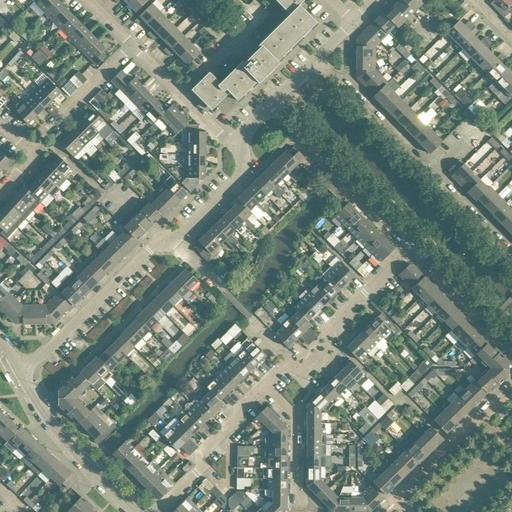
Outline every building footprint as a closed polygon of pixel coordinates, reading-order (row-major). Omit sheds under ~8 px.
[(0,0),(0,13),(8,21),(12,16),(8,12),(10,10),(3,3),(6,0),(0,0)] [(35,4),(44,13),(56,0),(31,0),(36,4),(35,4)] [(56,0),(44,13),(52,21),(65,8),(57,0),(56,0)] [(148,0),(131,0),(127,4),(132,9),(127,14),(131,17),(135,12),(136,12),(148,0)] [(178,9),(182,5),(178,0),(173,4),(178,9)] [(213,108),(229,92),(237,101),(243,95),(242,93),(250,85),(251,87),(257,82),(258,83),(279,63),(277,61),(283,56),(281,54),(289,46),(291,48),(302,36),(301,35),(309,27),(310,29),(316,23),(299,5),(303,0),(279,0),(287,8),(285,10),(289,14),(292,12),(294,14),(260,47),(258,50),(258,53),(244,67),(242,65),(220,87),(207,74),(193,88),(197,92),(195,94),(207,106),(209,104),(213,108)] [(393,6),(385,14),(395,26),(397,28),(403,22),(407,25),(409,23),(410,22),(406,19),(411,14),(419,6),(423,10),(424,8),(426,7),(420,1),(418,0),(399,0),(398,2),(394,6),(393,6)] [(493,1),(490,4),(504,18),(511,9),(509,7),(511,3),(511,2),(509,0),(493,0),(493,1)] [(143,20),(147,24),(160,12),(152,4),(139,16),(134,21),(138,24),(143,20)] [(52,21),(60,29),(73,16),(65,8),(52,21)] [(168,20),(160,12),(147,24),(152,29),(147,34),(150,37),(168,20)] [(395,26),(385,14),(383,13),(375,21),(388,34),(388,33),(395,26)] [(60,29),(68,37),(81,24),(73,16),(60,29)] [(159,36),(163,41),(176,28),(168,20),(150,37),(154,41),(159,36)] [(388,34),(375,21),(366,29),(379,43),(388,34)] [(446,33),(454,41),(472,24),(469,21),(464,26),(459,21),(447,32),(446,33)] [(81,24),(68,37),(76,45),(89,32),(81,24)] [(475,27),(472,24),(454,41),(462,49),(475,37),(470,32),(475,27)] [(207,30),(203,26),(198,31),(202,35),(207,30)] [(184,36),(176,28),(163,41),(168,45),(163,50),(167,54),(184,36)] [(357,39),(356,45),(375,47),(379,43),(366,29),(357,39)] [(76,45),(84,53),(97,40),(89,32),(76,45)] [(175,52),(179,57),(192,45),(184,36),(167,54),(170,57),(175,52)] [(480,42),(475,37),(462,49),(470,58),(488,40),(485,37),(480,42)] [(97,40),(84,53),(96,66),(106,56),(102,52),(105,49),(97,40)] [(491,44),(488,40),(470,58),(478,66),(491,53),(486,48),(491,44)] [(188,65),(192,61),(200,53),(192,45),(179,57),(188,65)] [(356,45),(356,57),(375,57),(375,47),(356,45)] [(30,49),(27,53),(31,58),(35,54),(30,49)] [(40,49),(38,51),(35,54),(31,58),(36,62),(39,66),(48,57),(40,49)] [(12,59),(15,62),(20,57),(23,54),(20,50),(12,59)] [(496,58),(491,53),(478,66),(486,74),(504,57),(501,53),(496,58)] [(356,57),(356,68),(375,68),(375,57),(356,57)] [(507,60),(504,57),(486,74),(495,82),(507,70),(502,65),(507,60)] [(26,64),(21,59),(17,63),(22,68),(26,64)] [(426,60),(422,63),(427,68),(430,64),(426,60)] [(411,67),(408,64),(403,68),(403,69),(406,72),(410,68),(411,67)] [(4,67),(0,72),(0,79),(1,81),(10,73),(4,67)] [(375,68),(356,68),(356,77),(365,86),(378,73),(375,70),(375,68)] [(121,70),(110,81),(116,86),(118,89),(121,91),(118,94),(119,96),(118,97),(124,104),(129,99),(142,86),(134,78),(131,81),(127,77),(121,70)] [(507,70),(495,82),(488,88),(496,96),(511,81),(511,74),(507,70)] [(78,71),(74,76),(83,84),(87,80),(78,71)] [(365,86),(374,95),(386,85),(388,83),(378,73),(365,86)] [(62,76),(56,81),(61,87),(67,81),(62,76)] [(74,76),(70,80),(78,88),(83,84),(74,76)] [(48,79),(39,87),(52,100),(61,92),(48,79)] [(70,80),(66,84),(74,92),(78,88),(70,80)] [(504,104),(511,98),(511,97),(511,81),(496,96),(504,104)] [(70,97),(74,92),(66,84),(61,88),(70,97)] [(386,85),(374,95),(373,96),(381,104),(393,92),(386,85)] [(129,99),(137,107),(150,94),(142,86),(129,99)] [(39,87),(31,95),(44,108),(52,100),(39,87)] [(461,88),(454,95),(459,100),(466,93),(461,88)] [(110,98),(107,95),(102,89),(97,93),(106,102),(110,98)] [(381,104),(389,113),(401,100),(393,92),(381,104)] [(97,93),(93,98),(101,106),(106,102),(97,93)] [(137,107),(145,116),(158,102),(150,94),(137,107)] [(466,94),(459,101),(463,104),(470,97),(466,94)] [(31,95),(23,103),(36,116),(44,108),(31,95)] [(93,98),(89,102),(97,111),(101,106),(93,98)] [(401,100),(389,113),(397,121),(410,108),(401,100)] [(472,103),(467,108),(471,113),(475,117),(483,109),(486,106),(480,101),(475,106),(472,103)] [(155,123),(159,118),(166,111),(166,110),(158,102),(145,116),(153,124),(155,123)] [(28,124),(36,116),(23,103),(15,111),(28,124)] [(162,131),(167,126),(180,113),(171,105),(166,110),(166,111),(159,118),(155,123),(159,127),(162,131)] [(101,106),(97,111),(107,121),(112,117),(101,106)] [(397,121),(405,129),(418,117),(410,108),(397,121)] [(113,131),(94,111),(85,120),(98,133),(103,138),(104,139),(113,131)] [(188,122),(180,113),(167,126),(175,135),(182,127),(187,123),(188,122)] [(418,117),(405,129),(413,137),(426,125),(418,117)] [(85,120),(77,128),(94,145),(95,146),(103,138),(98,133),(85,120)] [(159,127),(155,123),(153,124),(148,129),(153,133),(159,127)] [(187,123),(182,127),(187,132),(187,143),(205,144),(205,132),(199,132),(199,125),(189,125),(187,123)] [(413,137),(421,146),(434,133),(426,125),(413,137)] [(94,145),(77,128),(69,136),(82,149),(86,153),(94,145)] [(130,137),(127,141),(131,145),(134,142),(140,136),(135,132),(130,137)] [(434,133),(421,146),(430,154),(442,142),(434,133)] [(69,136),(60,144),(74,157),(82,149),(69,136)] [(150,141),(146,145),(151,150),(155,146),(150,141)] [(145,153),(139,147),(134,142),(131,145),(142,156),(145,153)] [(187,143),(186,155),(205,155),(205,144),(187,143)] [(303,157),(294,147),(288,152),(298,162),(303,157)] [(278,158),(288,168),(290,171),(292,173),(298,179),(301,176),(293,168),(298,163),(298,162),(288,152),(286,150),(278,158)] [(0,167),(1,168),(2,170),(3,168),(10,161),(0,151),(0,167)] [(140,158),(133,151),(125,160),(126,161),(131,166),(140,158)] [(149,154),(140,162),(143,165),(146,162),(149,162),(151,160),(153,162),(155,160),(149,154)] [(205,155),(186,155),(186,166),(205,166),(205,155)] [(50,164),(54,168),(66,179),(71,174),(73,177),(77,173),(58,156),(50,164)] [(270,167),(282,179),(287,174),(295,182),(298,179),(292,173),(290,171),(288,168),(278,158),(270,167)] [(459,160),(450,168),(448,170),(452,174),(451,176),(459,184),(471,172),(468,168),(464,164),(463,164),(459,160)] [(126,161),(122,166),(127,171),(131,166),(126,161)] [(58,188),(66,179),(54,168),(50,164),(46,168),(42,173),(58,188)] [(186,166),(186,168),(186,178),(181,183),(190,192),(198,185),(198,178),(205,178),(205,168),(205,166),(186,166)] [(276,189),(282,195),(285,192),(277,184),(282,179),(270,167),(268,168),(262,175),(274,187),(276,189)] [(112,180),(108,176),(102,170),(99,173),(108,183),(112,180)] [(113,171),(108,176),(112,180),(115,183),(120,178),(117,175),(113,171)] [(459,184),(467,192),(480,180),(471,172),(459,184)] [(42,173),(35,181),(48,194),(52,197),(60,189),(58,188),(42,173)] [(279,198),(282,195),(276,189),(274,187),(262,175),(253,183),(266,195),(271,190),(279,198)] [(108,183),(104,188),(107,191),(115,183),(112,180),(108,183)] [(488,188),(487,188),(480,180),(467,192),(476,201),(478,199),(477,199),(488,188)] [(40,203),(48,194),(35,181),(27,189),(27,190),(37,199),(40,203)] [(172,184),(167,189),(179,201),(188,193),(175,181),(172,184)] [(253,183),(245,191),(258,203),(260,205),(266,211),(269,208),(264,203),(269,198),(266,195),(253,183)] [(40,203),(37,199),(27,190),(27,189),(24,186),(16,195),(33,211),(40,203)] [(489,186),(487,188),(488,188),(477,199),(478,199),(485,207),(498,195),(489,186)] [(171,209),(179,201),(167,189),(159,197),(171,209)] [(250,211),(255,206),(263,214),(266,211),(260,205),(258,203),(245,191),(237,199),(239,201),(250,211)] [(505,203),(506,203),(510,198),(503,191),(498,195),(485,207),(493,215),(492,215),(493,216),(506,204),(505,203)] [(16,195),(8,203),(25,219),(33,211),(16,195)] [(159,197),(151,205),(161,216),(163,218),(171,209),(159,197)] [(88,209),(93,204),(90,201),(88,199),(83,203),(88,209)] [(231,209),(243,221),(245,224),(251,229),(254,226),(249,220),(246,218),(252,213),(250,211),(239,201),(231,209)] [(8,203),(0,212),(18,227),(25,219),(8,203)] [(137,240),(137,239),(146,231),(149,228),(152,225),(161,216),(151,205),(149,203),(143,209),(137,203),(135,205),(134,206),(140,212),(136,215),(132,219),(127,224),(123,221),(124,220),(120,217),(118,219),(117,220),(121,223),(120,224),(126,229),(137,240)] [(335,216),(342,223),(358,208),(355,206),(353,208),(348,203),(335,216)] [(493,216),(501,224),(511,213),(511,210),(506,204),(493,216)] [(77,220),(85,212),(80,207),(71,215),(74,217),(77,220)] [(360,211),(358,208),(342,223),(350,231),(363,218),(358,213),(360,211)] [(223,217),(235,229),(240,234),(245,229),(248,233),(251,229),(245,224),(243,221),(231,209),(223,217)] [(96,215),(94,213),(91,210),(83,218),(88,223),(96,215)] [(0,212),(0,211),(0,227),(3,230),(0,233),(7,239),(18,227),(0,212)] [(511,213),(501,224),(509,232),(511,229),(511,213)] [(229,240),(235,245),(238,242),(230,234),(235,229),(223,217),(215,225),(227,237),(229,240)] [(350,231),(358,239),(373,224),(370,221),(368,223),(363,218),(350,231)] [(358,239),(365,246),(378,234),(373,228),(375,226),(373,224),(358,239)] [(219,245),(224,240),(232,248),(235,245),(229,240),(227,237),(215,225),(207,233),(219,245)] [(139,241),(137,239),(137,240),(126,229),(118,237),(130,250),(139,241)] [(112,231),(104,239),(122,258),(130,250),(118,237),(112,231)] [(328,231),(323,236),(326,240),(332,234),(328,231)] [(214,250),(219,245),(207,233),(198,241),(200,243),(195,248),(208,262),(218,253),(214,250)] [(330,243),(336,237),(333,233),(332,234),(326,240),(330,243)] [(365,246),(373,254),(388,239),(386,237),(384,239),(378,234),(365,246)] [(103,238),(95,246),(102,253),(114,266),(122,258),(104,239),(103,238)] [(370,257),(378,265),(394,249),(388,244),(391,242),(388,239),(373,254),(370,257)] [(62,245),(59,242),(55,246),(63,255),(67,251),(62,245)] [(338,243),(334,247),(339,253),(344,249),(338,243)] [(327,249),(323,244),(319,249),(323,253),(327,249)] [(29,259),(33,255),(29,251),(25,255),(29,259)] [(315,252),(311,256),(318,263),(322,259),(315,252)] [(106,274),(114,266),(102,253),(94,261),(106,274)] [(300,267),(305,271),(312,264),(308,259),(300,267)] [(98,282),(106,274),(94,261),(85,269),(98,282)] [(35,269),(33,267),(28,262),(25,266),(19,272),(23,276),(25,273),(29,270),(32,273),(35,269)] [(354,275),(341,262),(333,270),(348,285),(351,283),(349,280),(354,275)] [(358,262),(353,267),(356,270),(362,265),(358,262)] [(362,265),(356,270),(364,278),(369,274),(364,269),(367,266),(364,263),(362,265)] [(409,265),(398,275),(409,286),(422,274),(414,266),(413,265),(409,265)] [(305,271),(300,267),(295,272),(299,276),(305,271)] [(348,285),(333,270),(330,267),(322,274),(338,291),(344,285),(346,288),(348,285)] [(90,290),(98,282),(85,269),(77,277),(90,290)] [(177,273),(175,275),(177,277),(190,289),(198,281),(186,269),(181,274),(180,273),(177,273)] [(90,290),(77,277),(72,272),(64,280),(82,298),(90,290)] [(322,274),(315,282),(318,285),(333,300),(335,298),(333,296),(335,294),(338,291),(322,274)] [(430,282),(422,274),(409,286),(418,295),(430,282)] [(169,281),(167,283),(169,285),(181,297),(190,289),(177,277),(173,282),(172,281),(169,281)] [(73,306),(82,298),(64,280),(56,288),(60,291),(61,293),(72,305),(73,306)] [(0,301),(7,294),(6,294),(8,292),(11,289),(3,281),(0,284),(0,301)] [(439,291),(430,282),(418,295),(426,303),(439,291)] [(161,289),(159,291),(161,293),(173,305),(181,297),(169,285),(164,290),(164,289),(161,289)] [(318,285),(310,293),(323,306),(328,301),(330,303),(333,300),(318,285)] [(323,306),(310,293),(306,289),(298,296),(302,300),(317,316),(320,313),(318,311),(323,306)] [(63,314),(72,305),(61,293),(60,291),(50,301),(63,314)] [(448,300),(439,291),(426,303),(435,312),(448,300)] [(0,309),(6,315),(18,302),(8,292),(6,294),(7,294),(0,301),(0,309)] [(153,297),(151,299),(153,301),(165,313),(173,305),(161,293),(156,298),(156,297),(153,297)] [(270,300),(263,306),(270,313),(276,307),(270,300)] [(294,308),(298,311),(307,321),(308,321),(313,316),(315,318),(317,316),(302,300),(294,308)] [(456,309),(448,300),(435,312),(444,321),(456,309)] [(46,305),(45,305),(45,324),(53,323),(63,314),(50,301),(46,305)] [(145,305),(143,307),(145,309),(157,321),(165,313),(153,301),(148,306),(147,305),(145,305)] [(16,324),(23,324),(23,305),(18,302),(6,315),(16,324)] [(23,324),(34,324),(34,305),(23,305),(23,324)] [(45,305),(34,305),(34,324),(45,324),(45,305)] [(212,312),(208,307),(203,312),(207,316),(212,312)] [(254,313),(262,322),(268,317),(259,308),(254,313)] [(137,313),(135,315),(149,329),(157,321),(145,309),(140,314),(139,313),(137,313)] [(465,318),(456,309),(444,321),(452,329),(463,319),(465,318)] [(298,311),(290,319),(305,334),(308,332),(306,330),(311,324),(308,321),(307,321),(298,311)] [(370,320),(367,322),(382,338),(388,343),(396,335),(394,333),(399,329),(382,312),(372,322),(370,320)] [(129,326),(142,338),(150,330),(149,329),(135,315),(132,317),(132,320),(134,321),(129,326)] [(178,322),(184,329),(189,323),(183,317),(178,322)] [(288,317),(280,324),(283,326),(295,340),(301,335),(303,337),(305,334),(290,319),(288,317)] [(452,329),(450,331),(459,340),(471,327),(466,322),(465,321),(463,319),(452,329)] [(375,345),(382,338),(367,322),(365,325),(367,327),(362,332),(375,345)] [(238,323),(230,331),(235,337),(244,330),(238,323)] [(121,334),(134,346),(142,338),(129,326),(127,324),(125,326),(125,329),(126,329),(121,334)] [(295,340),(283,326),(282,327),(275,334),(290,350),(292,347),(290,345),(295,340)] [(459,340),(467,348),(479,336),(471,327),(459,340)] [(114,343),(126,355),(135,347),(134,346),(121,334),(119,332),(117,334),(117,337),(118,338),(114,343)] [(352,338),(367,353),(371,356),(378,349),(375,345),(362,332),(357,337),(354,335),(352,338)] [(487,344),(479,336),(467,348),(475,356),(487,344)] [(167,347),(168,347),(171,344),(164,337),(161,340),(167,347)] [(240,345),(260,365),(262,363),(260,360),(266,355),(248,337),(240,345)] [(367,353),(352,338),(350,340),(352,342),(346,347),(359,361),(367,353)] [(106,351),(118,363),(126,355),(114,343),(112,340),(110,343),(110,345),(110,346),(106,351)] [(257,367),(260,365),(238,343),(230,350),(231,351),(250,370),(255,365),(257,367)] [(481,359),(490,368),(508,368),(508,361),(495,348),(493,350),(487,344),(475,356),(470,361),(473,364),(475,364),(481,359)] [(159,355),(162,352),(157,346),(153,349),(159,355)] [(106,351),(104,349),(102,351),(102,353),(102,354),(98,358),(98,359),(109,372),(118,363),(106,351)] [(224,359),(230,365),(245,380),(247,378),(245,376),(250,370),(231,351),(224,359)] [(430,351),(427,354),(435,362),(438,359),(435,356),(430,351)] [(94,355),(92,357),(92,360),(93,360),(88,365),(105,382),(110,377),(116,383),(114,385),(126,398),(131,394),(109,372),(98,359),(98,358),(94,355)] [(368,378),(349,359),(346,361),(348,364),(343,369),(356,382),(360,386),(368,378)] [(88,365),(86,363),(84,365),(84,368),(84,369),(80,373),(90,384),(96,391),(105,382),(88,365)] [(230,365),(222,373),(235,386),(240,380),(242,383),(245,380),(230,365)] [(420,367),(416,371),(421,376),(425,372),(420,367)] [(508,375),(508,368),(490,368),(476,382),(487,393),(493,386),(495,389),(508,375)] [(336,372),(333,374),(348,389),(356,382),(343,369),(338,374),(336,372)] [(432,370),(424,378),(427,381),(432,377),(434,379),(438,375),(432,370)] [(421,376),(416,371),(408,379),(413,384),(414,384),(413,384),(421,376)] [(58,390),(58,398),(76,398),(90,384),(80,373),(74,379),(72,377),(58,390)] [(229,391),(235,386),(222,373),(214,380),(229,396),(231,393),(229,391)] [(333,379),(328,384),(341,397),(348,389),(333,374),(331,377),(333,379)] [(470,375),(466,378),(471,383),(466,388),(479,401),(480,399),(482,398),(487,393),(476,382),(470,375)] [(408,379),(400,386),(402,388),(406,392),(413,384),(408,379)] [(206,388),(209,391),(210,391),(219,401),(224,396),(227,398),(229,396),(214,380),(206,388)] [(397,383),(389,390),(394,396),(402,388),(400,386),(399,385),(397,383)] [(341,397),(328,384),(323,389),(320,387),(318,389),(330,401),(333,405),(341,397)] [(412,390),(408,394),(411,398),(415,393),(419,389),(416,386),(412,390)] [(470,409),(479,401),(466,388),(458,396),(470,409)] [(318,394),(307,405),(321,410),(330,401),(318,389),(316,392),(318,394)] [(209,391),(202,399),(217,414),(219,412),(217,410),(223,404),(219,401),(210,391),(209,391)] [(214,417),(217,414),(202,399),(199,395),(191,403),(207,419),(212,414),(214,417)] [(458,396),(450,404),(462,417),(470,409),(458,396)] [(73,416),(79,422),(90,412),(76,398),(58,398),(58,405),(71,418),(73,416)] [(394,404),(388,398),(380,406),(386,412),(394,404)] [(184,411),(187,414),(202,429),(204,427),(202,425),(207,419),(191,403),(186,403),(184,405),(184,407),(185,408),(183,411),(184,411)] [(454,425),(462,417),(450,404),(442,412),(454,425)] [(164,433),(171,426),(161,417),(168,409),(163,405),(150,420),(164,433)] [(304,420),(304,423),(320,423),(321,410),(307,405),(307,420),(304,420)] [(372,414),(378,419),(386,412),(380,406),(372,414)] [(261,428),(264,424),(276,412),(274,410),(272,412),(266,407),(253,420),(261,428)] [(90,412),(79,422),(87,430),(100,418),(91,410),(90,412)] [(378,419),(372,414),(369,410),(362,418),(366,422),(370,427),(378,419)] [(176,419),(179,422),(192,435),(197,430),(199,432),(202,429),(187,414),(184,411),(182,411),(176,417),(176,419)] [(264,424),(273,433),(287,428),(276,417),(279,415),(276,412),(264,424)] [(433,421),(446,433),(454,425),(442,412),(433,421)] [(0,432),(11,421),(2,413),(0,415),(0,432)] [(387,415),(383,419),(390,426),(394,422),(390,418),(387,415)] [(108,426),(100,418),(87,430),(95,439),(96,439),(108,426)] [(142,425),(147,429),(151,425),(147,420),(142,425)] [(0,432),(0,434),(7,441),(7,442),(9,440),(19,428),(11,421),(0,432)] [(187,440),(192,435),(179,422),(171,429),(186,444),(189,442),(187,440)] [(358,430),(363,435),(370,427),(366,422),(358,430)] [(110,433),(115,428),(115,425),(113,423),(111,423),(108,426),(96,439),(95,439),(93,441),(97,444),(99,444),(100,442),(101,442),(101,440),(103,440),(104,438),(104,436),(106,436),(108,435),(108,433),(110,433)] [(320,423),(304,423),(304,427),(307,427),(307,434),(325,434),(325,423),(320,423)] [(20,426),(19,428),(9,440),(7,442),(7,441),(4,445),(12,453),(13,452),(29,434),(20,426)] [(423,435),(435,448),(443,439),(431,427),(423,435)] [(273,446),(290,447),(290,443),(287,443),(287,428),(273,433),(273,446)] [(161,437),(153,429),(148,434),(156,441),(161,437)] [(186,444),(171,429),(163,437),(176,450),(182,445),(184,447),(186,444)] [(38,442),(29,434),(13,452),(21,459),(38,442)] [(304,441),(303,445),(325,445),(325,434),(307,434),(307,441),(304,441)] [(423,435),(415,443),(427,456),(435,448),(423,435)] [(156,441),(163,449),(168,444),(161,437),(156,441)] [(418,463),(418,464),(427,456),(415,443),(410,439),(403,447),(407,451),(418,463)] [(118,464),(133,448),(126,441),(112,454),(118,459),(116,461),(118,464)] [(22,459),(21,460),(29,468),(46,450),(38,442),(22,459)] [(171,457),(176,452),(168,444),(163,449),(171,457)] [(325,445),(303,445),(303,448),(306,448),(306,456),(325,456),(325,445)] [(249,457),(250,457),(250,446),(237,446),(237,457),(249,457)] [(264,457),(268,457),(287,457),(287,450),(290,450),(290,447),(273,446),(268,446),(264,446),(264,457)] [(128,469),(141,456),(133,448),(118,464),(120,466),(123,464),(128,469)] [(54,457),(46,450),(29,468),(38,476),(42,470),(54,457)] [(407,451),(398,459),(410,471),(418,463),(407,451)] [(176,452),(171,457),(176,462),(180,457),(176,452)] [(133,479),(149,464),(141,456),(128,469),(133,474),(131,476),(133,479)] [(303,463),(303,466),(320,466),(320,467),(325,467),(325,456),(306,456),(306,463),(303,463)] [(63,465),(54,457),(42,470),(51,478),(63,465)] [(237,457),(237,468),(244,468),(249,468),(249,457),(237,457)] [(264,468),(290,468),(290,465),(287,465),(287,457),(268,457),(268,463),(260,463),(260,468),(264,468)] [(398,459),(390,467),(402,479),(410,471),(398,459)] [(187,463),(182,469),(186,473),(194,465),(190,461),(187,463)] [(0,466),(0,478),(2,481),(10,472),(2,464),(0,466)] [(143,485),(156,471),(149,464),(133,479),(136,481),(138,479),(143,485)] [(60,486),(62,483),(72,473),(71,473),(63,465),(51,478),(60,486)] [(320,466),(303,466),(303,470),(306,470),(306,485),(320,479),(320,467),(320,466)] [(390,467),(382,475),(394,487),(402,479),(390,467)] [(146,492),(148,494),(164,479),(167,476),(160,468),(156,471),(143,485),(148,490),(146,492)] [(263,479),(268,479),(287,479),(287,472),(290,472),(290,468),(264,468),(263,479)] [(77,478),(72,473),(62,483),(66,487),(68,489),(77,478)] [(382,475),(373,483),(385,495),(394,487),(382,475)] [(205,486),(209,491),(214,486),(207,478),(197,487),(201,491),(205,486)] [(237,478),(237,489),(244,489),(244,486),(251,486),(251,478),(244,478),(237,478)] [(158,500),(171,487),(164,479),(148,494),(151,497),(153,495),(158,500)] [(268,490),(273,490),(290,490),(290,486),(287,486),(287,479),(268,479),(268,490)] [(315,498),(317,500),(329,489),(320,479),(306,485),(317,496),(315,498)] [(369,485),(362,492),(364,498),(370,511),(380,501),(383,503),(385,501),(382,498),(369,485)] [(222,494),(217,489),(214,486),(209,491),(212,494),(217,499),(222,494)] [(329,489),(317,500),(320,503),(322,501),(332,511),(338,498),(329,489)] [(273,490),(273,503),(286,508),(287,493),(290,493),(290,490),(273,490)] [(247,495),(246,494),(243,491),(237,491),(232,495),(239,503),(247,495)] [(248,492),(246,494),(247,495),(254,502),(258,497),(248,492)] [(226,504),(226,498),(222,494),(217,499),(215,501),(222,508),(226,504)] [(350,511),(351,498),(351,494),(340,494),(338,498),(332,511),(347,511),(350,511)] [(232,510),(239,503),(232,495),(228,500),(228,506),(232,510)] [(188,511),(192,508),(195,505),(188,497),(184,500),(172,511),(188,511)] [(70,511),(82,511),(90,504),(86,500),(84,502),(80,498),(69,510),(69,511),(70,511)] [(351,498),(350,511),(354,511),(370,511),(364,498),(351,498)] [(264,511),(263,511),(282,511),(286,508),(273,503),(264,511)]
